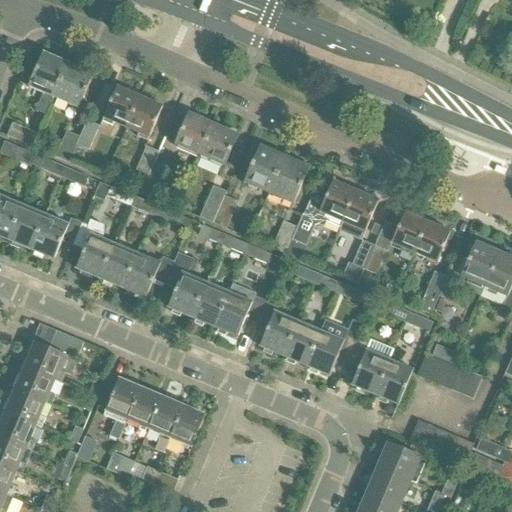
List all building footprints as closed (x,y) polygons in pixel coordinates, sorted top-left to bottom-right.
[(27,88),(43,95),(36,112),(46,116),(53,99),(51,98),(67,63),(42,52),(27,88)] [(51,98),(53,99),(78,110),(93,74),(67,63),(51,98)] [(101,122),(112,126),(113,123),(126,129),(140,95),(127,89),(126,93),(116,88),(101,122)] [(126,129),(138,134),(137,137),(147,142),(162,108),(151,103),(153,100),(140,95),(126,129)] [(188,116),(175,144),(199,155),(212,126),(188,116)] [(86,121),(78,138),(75,146),(86,151),(98,127),(86,121)] [(6,137),(31,148),(37,135),(12,124),(6,137)] [(224,166),(236,137),(212,126),(199,155),(224,166)] [(78,138),(66,132),(54,158),(67,164),(75,146),(78,138)] [(0,153),(0,155),(31,168),(32,166),(36,168),(41,158),(4,143),(0,153)] [(157,152),(146,147),(135,172),(146,177),(153,162),(157,152)] [(259,147),(243,183),(267,194),(283,157),(259,147)] [(293,205),(309,168),(283,157),(267,194),(293,205)] [(41,158),(36,168),(59,178),(63,168),(41,158)] [(153,162),(146,177),(139,194),(153,199),(166,168),(153,162)] [(63,168),(59,178),(86,189),(90,179),(63,168)] [(303,216),(292,241),(306,247),(314,227),(326,222),(340,229),(342,223),(356,189),(345,184),(343,187),(333,183),(327,197),(314,192),(304,216),(303,216)] [(226,194),(212,187),(198,219),(212,225),(224,197),(226,194)] [(129,208),(133,198),(110,188),(106,198),(129,208)] [(340,229),(339,231),(360,240),(378,202),(368,198),(369,195),(356,189),(342,223),(340,229)] [(0,196),(0,238),(6,241),(21,205),(0,196)] [(234,202),(224,197),(212,225),(222,229),(234,202)] [(133,198),(129,208),(151,217),(155,207),(133,198)] [(21,205),(6,241),(29,251),(44,215),(21,205)] [(155,207),(151,217),(188,232),(193,222),(155,207)] [(390,248),(401,252),(402,249),(415,255),(430,220),(416,214),(415,217),(405,213),(390,248)] [(44,215),(29,251),(53,261),(61,242),(72,246),(81,225),(70,220),(67,225),(44,215)] [(415,255),(427,260),(425,263),(436,267),(437,265),(451,233),(440,228),(441,226),(430,220),(415,255)] [(81,225),(72,246),(83,251),(75,270),(98,280),(113,244),(103,240),(105,227),(90,221),(88,227),(81,225)] [(283,222),(272,250),(285,255),(297,228),(283,222)] [(222,247),(226,237),(203,227),(199,237),(222,247)] [(226,237),(222,247),(243,255),(247,246),(226,237)] [(362,241),(351,266),(363,271),(373,247),(362,241)] [(444,284),(438,296),(451,302),(457,290),(458,287),(480,297),(485,287),(483,287),(498,253),(489,249),(490,247),(480,242),(478,245),(475,244),(468,260),(456,255),(446,278),(444,284)] [(113,244),(98,280),(121,289),(136,254),(113,244)] [(247,246),(243,255),(269,266),(273,257),(247,246)] [(385,252),(373,247),(363,271),(375,277),(385,252)] [(498,253),(483,287),(485,287),(509,298),(504,310),(511,313),(511,256),(502,252),(501,255),(498,253)] [(136,254),(121,289),(145,299),(153,281),(164,286),(174,264),(162,258),(160,264),(136,254)] [(174,264),(164,286),(175,290),(168,308),(191,318),(206,283),(188,276),(194,262),(178,255),(174,264)] [(314,285),(318,276),(298,268),(294,277),(314,285)] [(433,273),(416,310),(430,316),(438,296),(444,284),(446,278),(433,273)] [(318,276),(314,285),(336,295),(340,285),(318,276)] [(206,283),(191,318),(212,327),(227,292),(206,283)] [(227,292),(212,327),(236,338),(244,319),(256,324),(265,302),(255,297),(256,295),(232,285),(229,293),(227,292)] [(340,285),(336,295),(361,305),(365,295),(340,285)] [(404,324),(408,314),(376,301),(372,310),(404,324)] [(265,302),(256,324),(267,328),(259,347),(283,358),(298,322),(274,312),(276,306),(265,302)] [(408,314),(404,324),(429,334),(433,324),(408,314)] [(320,331),(305,367),(310,369),(328,377),(332,369),(336,358),(348,363),(357,341),(363,326),(352,321),(348,331),(324,320),(320,331)] [(298,322),(283,358),(305,367),(320,331),(298,322)] [(34,343),(24,368),(27,369),(57,381),(62,383),(66,373),(72,376),(78,362),(76,361),(83,343),(56,332),(48,349),(34,343)] [(357,341),(348,363),(358,367),(350,386),(373,395),(385,369),(388,360),(393,350),(370,340),(368,345),(357,341)] [(424,354),(417,369),(415,376),(426,380),(435,359),(424,354)] [(437,385),(444,369),(446,365),(446,364),(435,359),(426,380),(437,385)] [(385,369),(373,395),(398,406),(403,408),(414,382),(408,379),(411,370),(409,369),(388,360),(385,369)] [(446,365),(444,369),(437,385),(448,390),(457,369),(446,364),(446,365)] [(24,369),(14,391),(47,404),(52,406),(56,396),(51,394),(57,381),(27,369),(24,368),(24,369)] [(457,369),(448,390),(459,395),(469,374),(457,369)] [(471,400),(480,379),(469,374),(459,395),(471,400)] [(99,395),(105,380),(94,375),(87,391),(99,395)] [(104,416),(116,422),(109,437),(119,441),(128,421),(141,390),(119,381),(104,416)] [(148,429),(161,398),(141,390),(128,421),(148,429)] [(14,391),(5,414),(37,427),(42,429),(46,419),(41,417),(47,404),(14,391)] [(89,395),(83,409),(91,412),(97,398),(89,395)] [(158,440),(160,441),(155,451),(163,455),(170,438),(169,438),(182,407),(161,398),(148,429),(161,434),(158,440)] [(169,438),(170,438),(191,447),(204,416),(182,407),(169,438)] [(5,414),(0,424),(0,438),(28,450),(33,452),(37,442),(32,440),(37,427),(5,414)] [(420,447),(428,426),(418,421),(409,442),(420,447)] [(428,426),(420,447),(430,451),(439,430),(428,426)] [(82,431),(75,428),(70,441),(76,444),(82,431)] [(439,430),(430,451),(441,456),(451,435),(439,430)] [(451,435),(441,456),(453,462),(462,440),(451,435)] [(0,438),(0,465),(18,473),(23,475),(27,465),(33,452),(28,450),(0,438)] [(82,447),(77,459),(89,464),(97,444),(85,439),(82,447)] [(462,440),(453,462),(464,467),(474,445),(462,440)] [(504,465),(511,468),(511,453),(481,440),(476,451),(504,463),(504,465)] [(380,467),(408,479),(407,481),(417,485),(426,462),(417,458),(418,457),(389,445),(380,467)] [(70,455),(65,466),(73,469),(77,459),(70,455)] [(114,455),(111,463),(107,472),(120,477),(122,472),(129,475),(134,464),(114,455)] [(503,467),(476,456),(471,468),(511,485),(511,468),(504,465),(503,467)] [(58,462),(51,477),(67,484),(73,469),(65,466),(58,462)] [(0,465),(0,492),(8,495),(13,497),(17,488),(12,486),(18,473),(0,465)] [(408,479),(380,467),(370,490),(399,502),(407,481),(408,479)] [(155,472),(147,469),(142,480),(150,484),(155,472)] [(155,472),(150,484),(172,493),(177,481),(155,472)] [(451,472),(441,494),(446,496),(450,498),(460,476),(451,472)] [(394,511),(399,502),(370,490),(360,511),(394,511)] [(0,492),(0,511),(7,511),(8,511),(13,497),(8,495),(0,492)] [(441,494),(435,492),(426,511),(439,511),(446,496),(441,494)] [(47,496),(41,510),(45,511),(48,511),(54,499),(47,496)]
